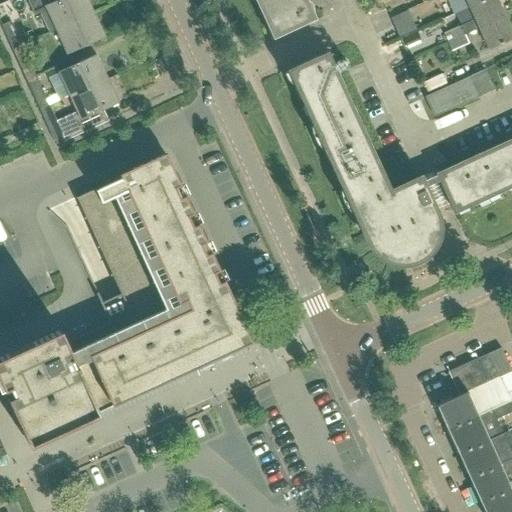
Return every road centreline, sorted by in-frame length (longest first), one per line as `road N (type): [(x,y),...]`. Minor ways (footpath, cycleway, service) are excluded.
road 1 (unclassified): [(340,354),(218,86)]
road 2 (residential): [(511,95),(426,134),(409,125),(360,19)]
road 3 (unclassified): [(92,511),(189,467),(207,467),(260,511)]
road 4 (unclassified): [(511,275),(340,354)]
road 5 (residential): [(218,86),(360,19)]
road 6 (unclassified): [(395,475),(340,354)]
